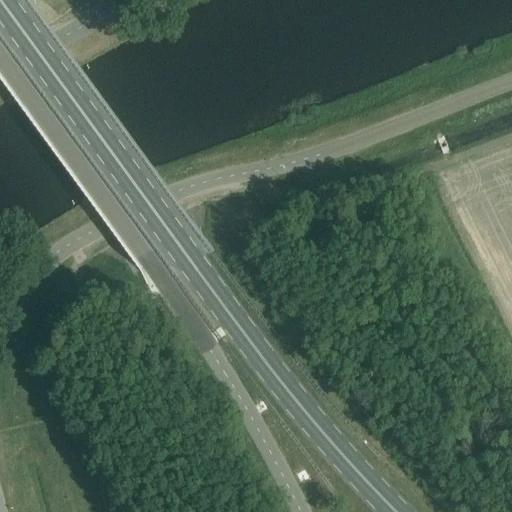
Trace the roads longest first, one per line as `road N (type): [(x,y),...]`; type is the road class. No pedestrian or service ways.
road 1 (secondary): [(393,511),(309,419),(0,2)]
road 2 (unclassified): [(0,326),(64,249),(172,192),(339,148),(511,82)]
road 3 (unclassified): [(299,511),(212,352),(0,55)]
road 4 (unclassified): [(117,0),(0,67)]
